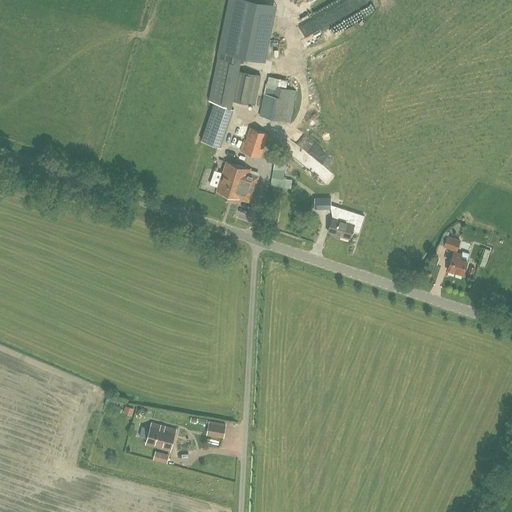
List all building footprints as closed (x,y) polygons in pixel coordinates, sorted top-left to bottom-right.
[(233,110),(227,108),(237,61),(217,57),(208,101),(214,103),(201,141),(220,147),(233,110)] [(236,69),(230,100),(255,105),(261,75),(236,69)] [(264,86),(273,87),(274,83),(284,84),(284,77),(265,75),(264,86)] [(264,92),(260,116),(271,118),(290,122),(296,90),(286,88),(278,87),(276,95),(264,92)] [(243,141),(240,150),(261,158),(268,134),(250,127),(245,141),(243,141)] [(291,145),(287,150),(304,162),(310,154),(302,149),(300,151),(291,145)] [(318,159),(325,163),(330,155),(323,151),(318,159)] [(323,181),(331,172),(312,155),(304,164),(323,181)] [(284,163),(275,161),(273,169),(283,171),(284,163)] [(216,191),(241,199),(249,202),(257,177),(249,174),(250,170),(225,162),(216,191)] [(336,232),(350,237),(352,230),(359,232),(364,216),(331,205),(331,198),(315,198),(315,209),(331,209),(332,217),(327,231),(336,234),(336,232)] [(445,231),(443,235),(440,244),(445,246),(444,246),(457,250),(460,240),(448,237),(449,232),(445,231)] [(460,260),(461,256),(462,255),(454,252),(447,271),(455,273),(456,272),(463,275),(467,263),(460,260)] [(439,258),(435,256),(432,255),(430,263),(437,265),(439,258)] [(475,268),(470,266),(467,276),(473,277),(475,268)] [(209,420),(207,435),(224,437),(226,423),(209,420)] [(170,451),(176,429),(152,423),(146,444),(170,451)]
